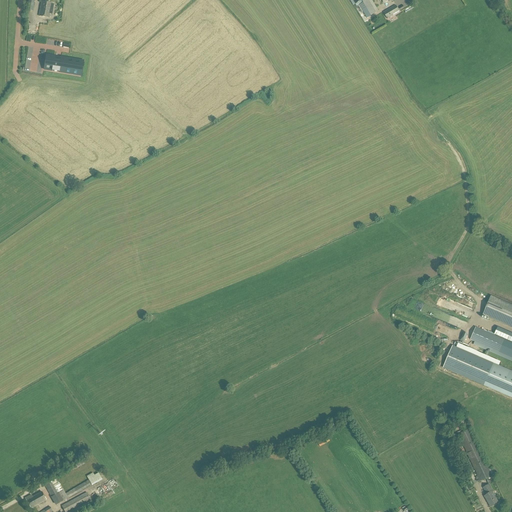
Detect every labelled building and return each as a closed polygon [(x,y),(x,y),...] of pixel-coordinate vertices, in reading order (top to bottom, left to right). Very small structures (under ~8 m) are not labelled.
[(35,0),(28,0),(27,11),(33,12),(35,0)] [(371,0),(365,0),(362,2),(363,3),(371,16),(371,17),(379,12),(371,0)] [(42,2),(39,16),(50,18),(51,12),(52,12),(54,4),(42,2)] [(371,16),(363,3),(359,5),(367,18),(371,16)] [(396,5),(384,13),(388,19),(400,12),(396,5)] [(66,35),(66,21),(53,20),(53,23),(36,23),(36,35),(66,35)] [(47,55),(44,70),(81,76),(83,61),(47,55)] [(459,296),(456,302),(472,308),(474,302),(459,296)] [(511,326),(511,306),(490,297),(483,314),(511,326)] [(511,343),(476,328),(471,341),(511,358),(511,343)] [(511,371),(456,347),(446,369),(511,398),(511,371)] [(471,429),(459,435),(478,477),(476,477),(478,481),(480,482),(491,476),(471,429)] [(327,432),(316,438),(321,447),(332,441),(327,432)] [(57,478),(45,485),(56,506),(68,498),(91,485),(92,486),(103,480),(98,473),(94,475),(93,473),(87,477),(89,480),(66,494),(58,480),(57,478)] [(490,485),(483,488),(487,495),(485,496),(491,507),(499,503),(492,492),(494,491),(490,485)] [(32,496),(26,499),(31,509),(46,500),(42,492),(32,497),(32,496)] [(87,493),(62,506),(65,511),(84,511),(95,507),(95,508),(97,506),(96,504),(94,505),(87,493)]
